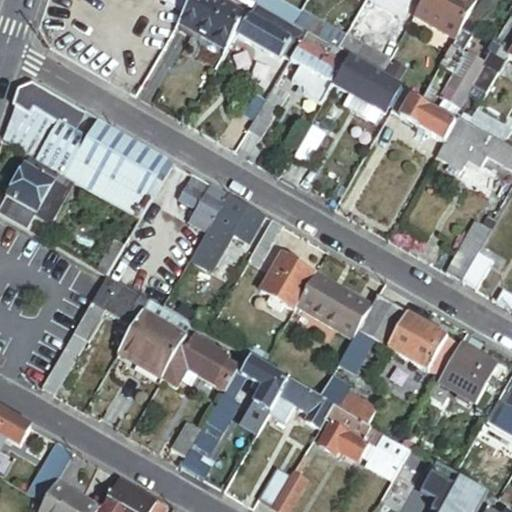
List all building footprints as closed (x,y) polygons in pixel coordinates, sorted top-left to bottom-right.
[(192,5),(183,0),(159,0),(158,2),(185,18),(192,5)] [(246,22),(208,0),(195,0),(192,5),(185,18),(180,26),(228,53),(246,22)] [(260,0),(253,0),(250,6),(254,8),(293,30),(298,21),(260,0)] [(368,0),(368,2),(402,21),(413,3),(411,2),(407,9),(391,0),(368,0)] [(391,0),(407,9),(411,2),(413,3),(414,0),(391,0)] [(475,0),(426,0),(415,20),(456,44),(462,32),(479,2),(475,0)] [(256,10),(250,21),(297,48),(303,37),(256,10)] [(302,14),(298,21),(293,30),(306,37),(337,54),(346,39),(302,14)] [(511,52),(511,20),(498,45),(506,49),(511,52)] [(297,48),(250,21),(238,41),(280,64),(282,61),(288,64),(297,48)] [(473,39),(462,32),(456,44),(441,70),(456,79),(442,102),(460,113),(473,91),(487,99),(499,77),(463,56),(473,39)] [(337,54),(306,37),(290,65),(301,71),(293,86),(303,92),(312,77),(334,89),(350,61),(337,54)] [(390,63),(346,39),(337,54),(350,61),(381,79),(390,63)] [(497,64),(504,68),(506,66),(511,54),(511,52),(506,49),(497,64)] [(381,79),(350,61),(334,89),(349,97),(380,115),(385,118),(397,98),(381,89),(385,81),(381,79)] [(334,89),(312,77),(303,92),(304,100),(322,110),(334,89)] [(401,90),(385,81),(381,89),(397,98),(401,90)] [(19,94),(14,110),(17,111),(37,123),(40,117),(59,127),(74,136),(85,116),(33,86),(19,94)] [(440,91),(431,86),(422,102),(431,107),(440,91)] [(287,97),(275,90),(250,136),(262,142),(287,97)] [(431,107),(422,102),(405,92),(391,116),(420,132),(426,136),(446,147),(459,123),(431,107)] [(380,115),(349,97),(342,109),(373,127),(380,115)] [(254,124),(265,105),(254,99),(243,118),(254,124)] [(37,123),(17,111),(5,144),(39,164),(56,133),(37,123)] [(511,135),(477,116),(469,129),(504,149),(511,135)] [(511,153),(504,149),(469,129),(459,123),(446,147),(441,155),(457,164),(461,158),(463,160),(469,151),(483,159),(483,158),(489,161),(511,174),(511,153)] [(74,186),(140,225),(152,204),(145,200),(154,183),(165,163),(99,124),(88,143),(67,182),(74,186)] [(39,164),(38,166),(60,179),(67,182),(88,143),(74,136),(59,127),(56,133),(39,164)] [(308,170),(326,137),(313,130),(294,162),(308,170)] [(441,155),(437,161),(450,168),(447,174),(460,181),(470,164),(483,172),(489,161),(483,158),(483,159),(469,151),(463,160),(461,158),(457,164),(441,155)] [(36,220),(60,179),(38,166),(31,162),(0,215),(0,219),(28,235),(36,220)] [(67,182),(60,179),(36,220),(50,228),(74,186),(67,182)] [(145,200),(152,204),(154,200),(159,192),(161,187),(154,183),(145,200)] [(169,198),(165,206),(166,206),(191,220),(184,232),(202,242),(227,198),(211,189),(204,200),(194,194),(186,208),(169,198)] [(165,206),(169,198),(159,192),(154,200),(165,206)] [(248,248),(264,219),(228,199),(191,265),(211,277),(232,239),(248,248)] [(152,204),(140,225),(126,250),(108,281),(121,289),(130,274),(128,273),(166,206),(165,206),(154,200),(152,204)] [(463,286),(479,258),(498,226),(487,220),(482,229),(452,280),(463,286)] [(282,230),(272,224),(248,266),(258,271),(282,230)] [(108,281),(126,250),(115,244),(97,275),(108,281)] [(296,313),(316,278),(282,258),(261,296),(271,302),(268,308),(280,315),(284,309),(295,315),(296,313)] [(493,265),(479,258),(463,286),(476,294),(493,265)] [(372,310),(316,278),(296,313),(352,345),(358,336),(372,310)] [(121,289),(108,281),(44,393),(56,400),(87,346),(90,347),(106,318),(127,329),(128,327),(135,331),(143,317),(150,305),(144,302),(121,289)] [(163,312),(169,301),(150,290),(144,302),(150,305),(150,304),(163,312)] [(511,314),(511,300),(503,295),(497,306),(511,314)] [(377,302),(372,310),(358,336),(391,355),(428,376),(429,375),(432,377),(441,382),(460,349),(377,302)] [(178,313),(174,318),(193,329),(197,324),(178,313)] [(195,330),(207,337),(215,322),(201,315),(197,324),(193,329),(195,330)] [(188,343),(143,317),(135,331),(127,345),(122,354),(119,360),(163,385),(171,372),(181,353),(188,343)] [(358,336),(352,345),(339,368),(357,378),(356,381),(371,390),(391,355),(358,336)] [(113,349),(122,354),(127,345),(118,340),(113,349)] [(181,353),(171,372),(176,375),(179,370),(188,376),(199,382),(214,390),(228,366),(230,363),(226,361),(216,355),(194,342),(186,356),(181,353)] [(242,345),(237,355),(245,359),(250,350),(242,345)] [(263,369),(269,359),(251,349),(250,350),(245,359),(247,360),(263,369)] [(498,371),(460,349),(441,382),(438,387),(467,403),(475,408),(476,408),(498,371)] [(218,350),(216,355),(226,361),(228,356),(218,350)] [(428,376),(391,355),(371,390),(356,381),(347,396),(375,412),(381,403),(408,419),(432,377),(429,375),(428,376)] [(290,385),(263,369),(247,360),(243,366),(247,369),(241,380),(250,385),(262,392),(259,397),(253,407),(271,417),(290,385)] [(226,397),(235,381),(239,373),(228,366),(214,390),(226,397)] [(357,378),(339,368),(320,402),(333,410),(338,412),(339,410),(369,427),(377,413),(375,412),(347,396),(356,381),(357,378)] [(171,372),(163,385),(178,394),(182,387),(188,376),(179,370),(176,375),(171,372)] [(188,376),(182,387),(193,393),(199,382),(188,376)] [(226,397),(224,400),(229,403),(232,397),(236,399),(243,386),(235,381),(226,397)] [(262,392),(250,385),(246,390),(259,397),(262,392)] [(320,402),(290,385),(271,417),(286,426),(294,410),(309,418),(305,425),(320,434),(325,425),(333,410),(320,402)] [(377,413),(369,427),(395,442),(408,419),(381,403),(375,412),(377,413)] [(475,408),(467,403),(464,407),(472,412),(475,408)] [(338,412),(333,410),(325,425),(331,429),(319,449),(336,459),(339,454),(360,466),(362,462),(370,448),(376,452),(384,439),(338,412)] [(0,433),(8,420),(0,415),(0,433)] [(30,432),(8,420),(0,433),(0,439),(19,451),(30,432)] [(172,456),(188,465),(200,442),(203,436),(189,428),(172,456)] [(396,446),(384,439),(376,452),(368,465),(367,467),(369,472),(392,485),(410,454),(402,449),(396,446)] [(402,449),(405,444),(399,440),(396,446),(402,449)] [(200,442),(188,465),(199,472),(212,449),(200,442)] [(368,465),(376,452),(370,448),(362,462),(368,465)] [(57,449),(43,472),(59,481),(73,458),(57,449)] [(292,481),(273,511),(289,511),(306,484),(297,479),(302,469),(300,468),(292,481)] [(470,488),(437,469),(429,481),(433,483),(419,507),(428,511),(478,511),(479,511),(462,501),(470,488)] [(59,481),(43,472),(29,499),(45,508),(56,488),(59,481)] [(259,505),(271,511),(273,511),(292,481),(277,472),(259,505)] [(165,511),(166,510),(120,484),(103,511),(165,511)] [(42,511),(97,511),(56,488),(45,508),(42,511)] [(511,491),(509,490),(502,503),(511,508),(511,491)] [(487,505),(487,503),(490,499),(479,493),(476,499),(487,505)]
